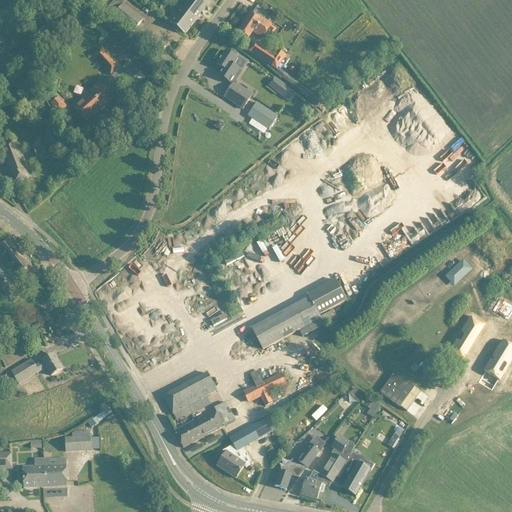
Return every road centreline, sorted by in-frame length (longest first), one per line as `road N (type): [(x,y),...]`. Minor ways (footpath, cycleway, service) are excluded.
road 1 (unclassified): [(71,287),(133,240),(148,205),(164,109),(230,0)]
road 2 (tertiary): [(170,457),(71,287)]
